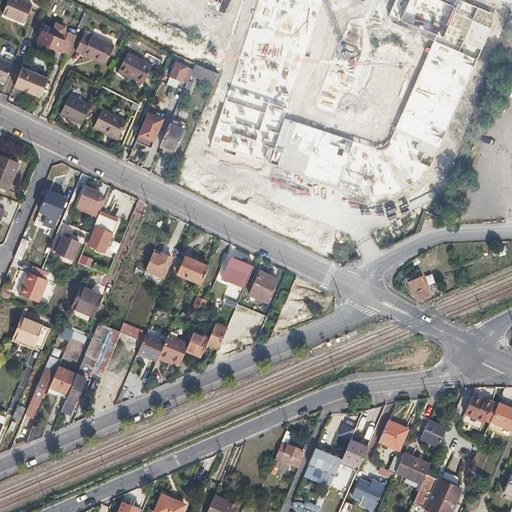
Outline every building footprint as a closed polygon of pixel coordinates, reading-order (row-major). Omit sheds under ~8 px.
[(24,0),(8,0),(4,12),(24,22),(32,3),(24,0)] [(269,163),(284,118),(322,6),(304,0),(259,0),(211,144),(269,163)] [(374,147),(284,118),(269,163),(366,195),(379,196),(394,194),(413,186),(428,172),(433,160),(439,147),(495,14),(461,0),(394,0),(388,15),(390,21),(434,41),(391,136),(385,146),(374,147)] [(236,26),(239,20),(227,15),(225,21),(236,26)] [(39,41),(68,53),(75,35),(63,30),(65,26),(57,23),(51,36),(43,33),(39,41)] [(87,33),(77,51),(94,60),(95,59),(106,64),(115,47),(87,33)] [(128,54),(119,74),(134,81),(135,79),(146,84),(154,67),(128,54)] [(0,80),(5,82),(13,64),(0,58),(0,80)] [(210,70),(194,64),(190,74),(205,80),(210,70)] [(46,78),(22,68),(14,86),(39,97),(46,78)] [(219,74),(210,70),(205,80),(214,84),(219,74)] [(176,85),(184,89),(189,77),(182,75),(180,79),(179,79),(176,85)] [(72,95),(62,115),(83,125),(92,105),(72,95)] [(97,128),(108,133),(110,131),(121,136),(129,121),(105,110),(97,128)] [(149,111),(139,135),(150,140),(154,131),(160,134),(161,131),(166,133),(170,123),(166,121),(166,119),(149,111)] [(166,133),(161,144),(175,150),(184,129),(170,123),(166,133)] [(110,131),(108,133),(108,135),(119,141),(121,136),(110,131)] [(0,154),(0,186),(6,189),(17,162),(0,154)] [(101,193),(85,187),(77,208),(97,217),(98,215),(100,210),(105,200),(99,197),(101,193)] [(49,191),(40,211),(48,215),(44,224),(54,228),(67,199),(49,191)] [(118,218),(100,210),(98,215),(117,221),(118,218)] [(117,221),(98,215),(97,217),(94,225),(96,227),(88,245),(104,251),(117,221)] [(62,238),(56,235),(50,249),(56,252),(56,254),(71,260),(79,243),(63,236),(62,238)] [(30,239),(23,236),(15,255),(22,257),(30,239)] [(160,256),(153,253),(145,270),(163,277),(171,258),(161,254),(160,256)] [(93,260),(83,256),(80,264),(90,268),(93,260)] [(186,256),(184,261),(178,275),(201,285),(209,267),(186,256)] [(244,288),(253,267),(231,257),(222,278),(244,288)] [(184,261),(178,258),(172,272),(178,275),(184,261)] [(31,273),(28,272),(19,294),(30,298),(39,276),(42,270),(34,266),(31,273)] [(42,270),(39,276),(30,298),(39,302),(48,280),(45,279),(47,272),(42,270)] [(260,271),(250,294),(267,301),(277,278),(260,271)] [(415,271),(409,274),(412,281),(409,282),(418,300),(419,300),(425,297),(429,296),(421,277),(418,278),(415,271)] [(304,284),(295,280),(290,292),(292,293),(288,302),(286,301),(281,313),(290,317),(300,294),(304,284)] [(311,287),(304,284),(300,294),(307,296),(311,287)] [(81,287),(72,308),(92,316),(101,295),(81,287)] [(277,299),(268,321),(275,324),(288,292),(282,290),(278,300),(277,299)] [(11,295),(0,291),(0,297),(8,301),(11,295)] [(192,311),(201,315),(204,307),(207,300),(199,296),(192,311)] [(226,298),(224,303),(235,308),(237,304),(238,303),(226,298)] [(21,317),(13,337),(34,346),(42,326),(21,317)] [(226,329),(222,339),(234,344),(240,329),(253,335),(257,326),(236,317),(232,326),(229,324),(226,329)] [(100,322),(93,338),(79,371),(82,373),(85,374),(87,372),(102,379),(122,332),(119,331),(100,322)] [(277,337),(278,336),(283,325),(277,323),(272,335),(277,337)] [(206,343),(218,348),(222,339),(226,329),(215,324),(208,338),(206,343)] [(63,325),(60,331),(71,336),(74,330),(63,325)] [(122,325),(119,331),(122,332),(131,336),(132,337),(134,331),(122,325)] [(186,351),(201,357),(203,351),(206,343),(208,338),(194,332),(188,345),(186,351)] [(75,334),(66,355),(81,361),(89,341),(75,334)] [(138,351),(150,356),(158,359),(159,356),(165,342),(145,334),(142,341),(140,346),(138,351)] [(132,337),(131,336),(129,341),(140,346),(142,341),(132,337)] [(173,362),(180,365),(186,351),(188,345),(171,338),(168,337),(165,342),(159,356),(173,362)] [(138,351),(137,354),(149,359),(150,356),(138,351)] [(201,357),(195,371),(204,367),(210,353),(203,351),(201,357)] [(158,359),(172,365),(173,362),(159,356),(158,359)] [(59,366),(50,388),(68,395),(77,374),(59,366)] [(68,395),(61,411),(70,414),(85,378),(81,376),(77,374),(68,395)] [(103,381),(96,397),(105,401),(108,395),(116,399),(121,388),(117,387),(121,378),(113,375),(110,383),(103,381)] [(40,377),(29,404),(36,407),(47,380),(40,377)] [(468,402),(461,419),(480,427),(481,425),(490,407),(480,402),(479,406),(468,402)] [(491,421),(511,430),(511,409),(499,404),(496,410),(491,421)] [(18,405),(13,417),(19,420),(24,408),(18,405)] [(481,425),(488,428),(491,421),(496,410),(490,407),(481,425)] [(408,431),(388,421),(379,442),(399,451),(408,431)] [(446,430),(429,421),(421,439),(439,447),(446,430)] [(34,425),(26,442),(41,436),(44,429),(34,425)] [(341,437),(350,441),(353,434),(344,430),(341,437)] [(293,436),(286,433),(269,473),(274,476),(276,471),(286,475),(291,465),(299,468),(304,455),(302,454),(303,451),(289,446),(293,436)] [(367,449),(350,441),(342,459),(342,460),(351,464),(350,468),(357,472),(367,449)] [(342,460),(342,459),(317,448),(309,465),(329,474),(325,484),(330,486),(332,483),(334,477),(335,476),(342,460)] [(430,466),(404,454),(401,461),(396,473),(422,484),(426,475),(430,466)] [(388,471),(395,474),(396,473),(401,461),(394,458),(388,471)] [(381,468),(379,474),(392,480),(395,474),(388,471),(381,468)] [(422,484),(417,495),(427,500),(431,492),(433,493),(438,483),(439,481),(426,475),(422,484)] [(360,480),(352,496),(374,506),(382,490),(360,480)] [(441,484),(433,502),(429,511),(455,511),(464,494),(441,484)] [(163,495),(155,511),(181,511),(185,505),(163,495)] [(228,504),(213,498),(207,511),(233,511),(236,505),(228,502),(228,504)] [(294,499),(290,508),(298,511),(319,511),(320,511),(294,499)] [(123,502),(119,511),(139,511),(140,510),(123,502)]
